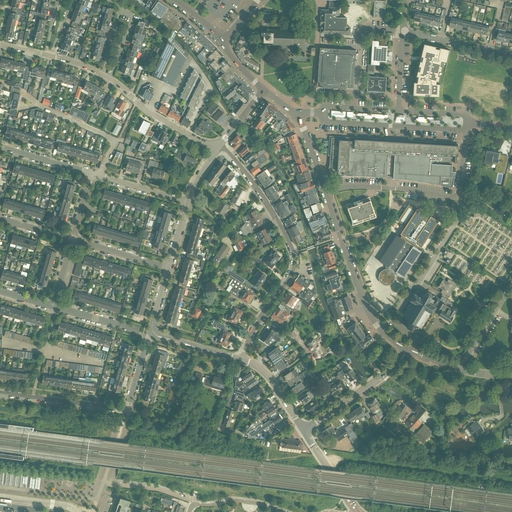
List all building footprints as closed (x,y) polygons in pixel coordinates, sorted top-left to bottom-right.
[(150,7),(152,8),(158,2),(155,0),(143,0),(142,2),(149,7),(150,7)] [(326,0),(329,0),(329,3),(329,8),(329,10),(328,10),(322,10),(321,10),(321,11),(321,17),(320,26),(320,33),(321,33),(327,34),(328,34),(334,34),(334,35),(335,35),(335,34),(341,35),(342,35),(349,35),(350,35),(350,34),(350,28),(350,27),(349,27),(346,27),(347,18),(339,18),(339,9),(339,8),(339,0),(343,1),(343,0),(326,0)] [(345,0),(346,1),(355,1),(374,2),(374,3),(374,5),(374,10),(373,13),(373,18),(384,18),(384,14),(385,6),(385,1),(384,0),(345,0)] [(13,7),(12,10),(22,12),(22,9),(20,9),(22,3),(20,2),(12,1),(12,3),(11,6),(11,7),(13,7)] [(152,14),(160,20),(168,9),(168,8),(158,1),(158,2),(152,8),(153,9),(150,12),(151,12),(151,11),(153,13),(152,14)] [(75,9),(82,12),(85,6),(78,4),(77,6),(77,5),(77,6),(75,9)] [(36,12),(36,15),(45,17),(45,14),(47,15),(47,14),(48,11),(48,9),(39,7),(37,12),(36,12)] [(74,13),(73,15),(83,18),(84,16),(81,15),(82,12),(75,9),(75,10),(74,13)] [(176,33),(177,34),(186,22),(169,9),(168,9),(160,20),(172,30),(176,33)] [(9,16),(9,18),(19,21),(20,15),(21,15),(22,12),(12,10),(12,13),(10,12),(10,13),(9,16)] [(103,19),(110,21),(110,20),(111,17),(112,15),(104,13),(102,12),(100,18),(101,18),(103,19)] [(415,21),(420,22),(422,14),(417,12),(416,12),(414,21),(415,21)] [(426,24),(427,24),(429,15),(428,15),(422,14),(420,22),(421,22),(422,22),(422,23),(423,23),(426,23),(426,24)] [(36,18),(34,24),(45,26),(45,24),(45,25),(45,24),(46,21),(46,20),(44,20),(45,17),(36,15),(35,18),(36,18)] [(73,21),(72,24),(80,27),(82,21),(83,18),(73,15),(73,17),(72,17),(71,20),(71,21),(73,21)] [(427,24),(433,25),(435,17),(429,15),(427,24)] [(435,17),(433,25),(435,25),(435,26),(435,25),(439,26),(439,27),(440,22),(443,23),(445,17),(442,16),(441,18),(435,17)] [(456,28),(458,20),(452,19),(452,18),(452,16),(449,16),(448,22),(451,23),(450,27),(454,28),(453,28),(454,28),(456,28)] [(101,18),(99,24),(108,27),(109,25),(109,24),(110,21),(103,19),(101,18)] [(137,24),(136,26),(146,30),(146,29),(143,28),(144,26),(148,28),(150,21),(144,19),(143,22),(138,20),(138,21),(137,24)] [(462,30),(464,21),(458,20),(456,28),(462,30)] [(463,30),(469,31),(470,23),(465,22),(465,21),(464,21),(462,30),(463,30)] [(176,34),(189,47),(196,40),(201,34),(193,27),(193,28),(186,22),(177,34),(176,34)] [(98,23),(95,32),(104,35),(105,32),(107,32),(108,29),(108,28),(108,27),(99,24),(98,23)] [(474,33),(475,33),(476,28),(477,24),(476,24),(470,23),(469,31),(474,33)] [(33,30),(36,31),(43,32),(44,29),(44,28),(45,26),(34,24),(33,30)] [(68,30),(67,32),(74,34),(75,32),(78,33),(80,27),(72,24),(71,27),(69,26),(68,29),(67,30),(68,30)] [(475,33),(481,34),(483,26),(477,24),(476,28),(475,33)] [(483,26),(481,34),(483,34),(483,35),(484,35),(487,35),(487,36),(488,31),(491,32),(493,26),(490,25),(489,27),(483,26)] [(134,32),(144,35),(146,30),(136,26),(136,28),(135,28),(134,32)] [(289,46),(290,46),(290,45),(291,45),(291,46),(292,46),(292,45),(293,45),(293,44),(293,43),(304,44),(305,33),(294,33),(294,32),(294,31),(293,31),(293,30),(292,30),(291,30),(290,30),(287,30),(286,30),(283,30),(282,30),(279,30),(279,29),(278,29),(278,30),(275,30),(275,29),(274,29),(274,30),(271,30),(271,29),(271,30),(267,30),(268,29),(267,29),(267,30),(265,30),(265,33),(265,34),(264,34),(264,35),(265,35),(265,39),(264,39),(264,40),(265,40),(265,41),(265,44),(264,44),(266,44),(266,45),(267,45),(270,45),(271,45),(274,45),(278,45),(278,46),(278,45),(282,45),(282,46),(282,45),(285,45),(285,46),(286,46),(286,45),(289,45),(289,46)] [(506,31),(496,29),(494,37),(497,37),(497,40),(501,41),(500,41),(501,42),(501,41),(503,41),(505,33),(506,31)] [(13,32),(6,30),(6,32),(5,32),(5,33),(5,36),(15,39),(16,33),(13,32)] [(176,33),(172,30),(168,40),(172,44),(174,39),(176,33)] [(247,39),(250,34),(245,31),(241,37),(240,36),(238,43),(246,46),(249,40),(247,39)] [(65,37),(72,40),(74,34),(67,32),(66,34),(65,37)] [(98,36),(96,42),(104,44),(104,42),(105,42),(107,39),(105,38),(104,37),(104,35),(95,32),(94,35),(98,36)] [(133,36),(132,37),(142,41),(144,35),(134,32),(133,35),(133,36)] [(511,34),(505,33),(503,41),(509,43),(511,34)] [(192,48),(198,55),(211,42),(204,36),(201,34),(196,40),(189,47),(191,49),(192,48)] [(42,38),(32,36),(31,39),(34,39),(33,43),(41,44),(41,41),(42,41),(42,40),(42,38)] [(63,41),(63,43),(70,46),(72,47),(74,43),(71,42),(72,40),(65,37),(64,38),(65,38),(63,41)] [(132,44),(131,47),(145,51),(146,48),(140,47),(142,41),(132,37),(132,39),(131,40),(132,40),(131,43),(130,43),(132,44)] [(167,39),(150,76),(172,86),(173,86),(175,81),(177,76),(178,76),(177,76),(180,71),(182,66),(182,65),(185,61),(185,60),(186,58),(172,44),(168,40),(167,39)] [(186,58),(189,54),(174,39),(172,44),(186,58)] [(96,45),(95,48),(102,50),(102,49),(103,46),(104,44),(96,42),(93,41),(93,44),(96,45)] [(368,65),(374,65),(379,65),(379,62),(386,62),(387,52),(387,46),(378,46),(379,41),(379,42),(379,41),(372,41),(372,45),(371,60),(371,61),(371,64),(370,64),(370,65),(368,65)] [(203,60),(206,58),(208,56),(208,57),(217,48),(216,48),(211,42),(198,55),(197,56),(201,62),(203,60)] [(70,46),(63,43),(62,45),(61,48),(60,48),(60,49),(67,51),(70,46)] [(238,57),(242,62),(246,57),(250,55),(248,51),(244,53),(242,51),(244,50),(246,47),(237,44),(235,51),(238,57)] [(428,96),(437,97),(437,93),(439,94),(440,85),(440,84),(441,84),(446,63),(449,50),(423,44),(420,57),(421,57),(422,58),(421,62),(420,61),(419,61),(419,62),(418,67),(417,71),(416,77),(418,77),(416,83),(413,82),(413,92),(415,92),(414,95),(414,96),(425,96),(425,94),(429,95),(428,96)] [(127,53),(127,55),(137,58),(138,52),(144,54),(145,51),(131,47),(130,49),(128,49),(127,52),(127,53)] [(203,60),(207,64),(220,52),(217,48),(208,57),(208,56),(206,58),(203,60)] [(317,83),(319,83),(319,84),(319,85),(320,85),(320,86),(321,86),(321,87),(323,88),(346,90),(346,89),(346,88),(350,88),(353,88),(353,86),(353,84),(354,79),(354,76),(354,71),(354,69),(355,64),(356,50),(340,49),(335,49),(319,48),(319,62),(318,67),(318,69),(318,74),(318,76),(317,83)] [(207,64),(208,66),(214,60),(216,62),(218,61),(217,60),(223,55),(220,52),(207,64)] [(100,55),(93,53),(90,53),(90,55),(92,56),(91,59),(99,61),(100,62),(101,58),(100,58),(100,57),(100,55)] [(125,60),(135,64),(137,58),(127,55),(126,57),(126,56),(126,57),(125,60)] [(246,57),(242,62),(257,71),(258,65),(258,64),(249,59),(248,59),(249,59),(246,57)] [(213,73),(215,75),(228,62),(225,59),(223,61),(219,65),(220,67),(214,72),(213,73)] [(6,69),(12,70),(14,61),(8,60),(6,69)] [(123,64),(123,66),(130,68),(133,69),(135,64),(125,60),(124,61),(125,61),(124,64),(123,64)] [(208,66),(211,69),(219,62),(218,61),(216,62),(214,60),(208,66)] [(14,69),(18,69),(18,70),(20,63),(14,61),(12,70),(14,71),(14,69)] [(211,69),(214,72),(220,67),(219,65),(223,61),(220,63),(219,62),(211,69)] [(215,75),(218,78),(231,66),(228,62),(215,75)] [(22,79),(26,80),(29,67),(25,66),(26,64),(20,63),(18,70),(18,69),(17,72),(21,73),(24,74),(22,79)] [(30,75),(37,77),(39,67),(32,66),(32,68),(29,67),(26,80),(25,83),(28,84),(30,75)] [(130,68),(123,66),(122,68),(121,71),(121,72),(128,74),(130,68)] [(218,78),(214,81),(220,92),(222,90),(223,92),(228,88),(233,84),(232,83),(235,81),(240,77),(240,76),(231,66),(218,78)] [(45,85),(48,71),(44,70),(45,68),(39,67),(37,77),(43,78),(41,87),(44,88),(45,85)] [(193,69),(189,77),(198,82),(200,79),(198,78),(199,76),(194,69),(193,69)] [(50,77),(56,78),(58,72),(52,70),(52,72),(48,71),(45,85),(48,85),(49,78),(50,78),(50,77)] [(56,81),(62,83),(65,72),(62,71),(62,73),(58,72),(56,78),(56,81)] [(62,83),(68,85),(70,75),(67,74),(67,73),(65,72),(62,83)] [(374,72),(368,72),(366,91),(367,91),(385,92),(386,81),(387,81),(387,82),(389,82),(390,81),(390,80),(389,79),(388,79),(387,79),(386,79),(386,77),(373,77),(374,72)] [(70,75),(68,85),(73,86),(72,92),(75,93),(76,87),(78,79),(76,79),(76,77),(70,75)] [(189,77),(186,82),(196,87),(198,82),(189,77)] [(237,89),(245,82),(240,77),(235,81),(240,86),(237,89)] [(200,79),(198,82),(196,87),(196,88),(203,91),(206,86),(201,79),(200,79)] [(83,89),(89,92),(93,85),(87,82),(83,89)] [(186,82),(184,87),(194,92),(194,91),(196,88),(196,87),(186,82)] [(245,82),(237,89),(249,100),(255,93),(254,91),(245,82)] [(223,94),(228,100),(237,93),(235,90),(238,87),(235,83),(223,94)] [(89,92),(94,95),(94,96),(98,88),(93,85),(89,92)] [(142,97),(146,99),(152,89),(149,87),(148,90),(146,89),(142,97)] [(184,87),(181,92),(191,97),(193,92),(194,92),(184,87)] [(94,96),(94,95),(93,98),(99,102),(98,105),(101,107),(104,101),(100,98),(104,91),(98,88),(94,96)] [(152,89),(146,99),(150,102),(154,93),(153,92),(154,90),(152,89)] [(193,92),(192,96),(199,99),(202,95),(194,91),(194,92),(193,92)] [(184,109),(184,110),(185,110),(187,105),(189,100),(191,97),(181,92),(179,97),(187,101),(183,109),(184,109)] [(165,94),(162,100),(167,103),(170,97),(165,94)] [(115,105),(112,103),(114,99),(108,96),(102,107),(102,108),(105,110),(106,109),(111,112),(115,105)] [(191,97),(189,100),(197,104),(199,99),(192,96),(191,97)] [(11,108),(10,109),(14,108),(17,108),(18,101),(13,100),(12,100),(12,102),(11,105),(11,108)] [(116,107),(119,109),(117,114),(122,117),(125,113),(122,111),(124,107),(126,103),(120,100),(119,103),(118,102),(118,103),(118,104),(116,107)] [(187,105),(195,109),(197,106),(196,106),(197,104),(189,100),(187,105)] [(233,111),(237,115),(240,112),(245,105),(241,101),(236,108),(235,107),(233,111)] [(258,130),(271,113),(273,114),(277,109),(272,105),(265,101),(257,114),(260,116),(258,119),(258,118),(251,127),(256,132),(258,130)] [(54,109),(60,111),(62,103),(56,102),(54,109)] [(213,118),(219,123),(221,122),(226,117),(226,116),(222,112),(224,111),(215,103),(206,111),(213,118)] [(158,111),(165,115),(169,109),(161,104),(158,111)] [(187,105),(185,110),(193,114),(195,109),(187,105)] [(167,116),(168,116),(168,117),(169,118),(170,117),(173,119),(173,120),(174,120),(178,122),(181,116),(175,112),(176,110),(175,108),(172,106),(170,110),(167,116)] [(35,117),(38,108),(31,110),(29,116),(31,116),(32,118),(33,118),(35,117)] [(35,117),(41,119),(43,112),(43,111),(38,108),(35,117)] [(272,116),(275,119),(281,113),(277,109),(273,114),(271,113),(258,130),(260,131),(272,116)] [(76,117),(82,120),(86,113),(79,110),(76,117)] [(183,119),(190,123),(190,121),(193,114),(185,110),(184,110),(182,115),(184,116),(183,119)] [(273,125),(275,126),(285,116),(281,113),(275,119),(277,121),(273,125)] [(281,124),(282,126),(289,120),(289,119),(285,116),(275,126),(277,128),(281,124)] [(142,119),(138,127),(139,128),(138,131),(151,138),(153,133),(148,131),(150,127),(149,126),(150,124),(142,119)] [(193,132),(201,137),(203,132),(208,134),(214,126),(209,124),(210,122),(207,120),(206,122),(202,120),(200,123),(199,122),(198,124),(199,124),(197,128),(195,126),(192,131),(193,132)] [(289,120),(282,126),(281,126),(283,129),(280,130),(284,135),(294,128),(289,120)] [(117,124),(112,133),(117,136),(117,135),(117,136),(119,132),(122,128),(121,127),(117,124)] [(5,136),(11,138),(13,129),(7,128),(5,136)] [(11,138),(16,139),(19,131),(13,129),(11,138)] [(152,140),(164,146),(169,137),(166,136),(167,133),(162,130),(160,133),(157,131),(152,140)] [(241,133),(243,135),(242,135),(243,136),(242,138),(244,141),(249,136),(243,130),(241,133)] [(16,139),(22,141),(25,133),(19,131),(16,139)] [(28,143),(34,144),(36,136),(37,133),(31,132),(30,134),(28,143)] [(22,141),(28,143),(30,134),(25,133),(22,141)] [(174,134),(170,141),(173,142),(172,144),(177,146),(179,140),(177,139),(178,136),(174,134)] [(289,143),(297,140),(295,134),(287,137),(285,138),(287,144),(289,143)] [(237,135),(236,137),(235,136),(233,138),(233,139),(231,142),(230,142),(230,147),(231,147),(235,150),(240,144),(242,141),(241,140),(241,139),(237,135)] [(34,144),(39,146),(42,138),(36,136),(34,144)] [(39,146),(45,148),(48,139),(42,138),(39,146)] [(393,178),(393,179),(394,179),(396,179),(401,179),(409,180),(414,181),(419,182),(421,182),(429,183),(434,184),(435,185),(440,185),(440,186),(440,185),(450,187),(450,188),(452,188),(452,185),(453,185),(452,185),(455,172),(452,172),(452,165),(431,164),(431,161),(454,163),(457,163),(457,156),(458,146),(396,142),(391,141),(389,141),(388,141),(331,138),(331,140),(329,161),(329,168),(329,171),(331,174),(334,176),(337,176),(340,176),(342,176),(355,176),(363,176),(368,177),(371,177),(374,177),(378,177),(386,178),(387,178),(387,177),(388,151),(391,151),(395,151),(395,152),(398,152),(397,162),(394,162),(393,178)] [(52,147),(55,148),(56,142),(48,139),(45,148),(51,149),(52,147)] [(297,140),(289,143),(291,149),(299,146),(297,140)] [(56,151),(63,153),(65,145),(56,142),(55,148),(57,149),(56,151)] [(142,142),(138,150),(144,153),(148,145),(142,142)] [(63,153),(68,154),(71,146),(65,145),(63,153)] [(68,154),(74,156),(77,148),(71,146),(68,154)] [(241,156),(242,157),(250,150),(247,146),(246,147),(245,146),(242,148),(238,152),(240,155),(240,156),(241,156)] [(291,149),(293,155),(302,152),(299,146),(291,149)] [(74,156),(80,158),(82,150),(77,148),(74,156)] [(244,159),(244,160),(245,161),(247,164),(254,158),(255,160),(265,152),(263,149),(260,151),(258,152),(258,153),(257,154),(256,153),(253,156),(250,153),(243,158),(244,159)] [(80,158),(86,159),(88,151),(82,150),(80,158)] [(86,159),(91,161),(94,153),(88,151),(86,159)] [(116,165),(119,166),(123,154),(117,151),(111,163),(115,164),(115,165),(116,165)] [(176,157),(179,159),(182,161),(183,158),(184,158),(183,161),(193,166),(196,160),(189,156),(190,155),(183,151),(181,154),(179,152),(176,157)] [(486,152),(486,154),(485,162),(484,163),(487,163),(491,164),(492,164),(492,163),(498,164),(497,169),(496,171),(500,172),(504,173),(508,157),(507,157),(500,155),(499,155),(497,154),(497,153),(487,151),(486,152)] [(294,162),(298,174),(308,171),(302,152),(293,155),(296,162),(294,162)] [(94,153),(91,161),(97,163),(98,161),(101,161),(102,155),(94,153)] [(250,169),(254,176),(261,171),(258,168),(261,166),(261,165),(268,160),(267,158),(269,157),(266,154),(264,155),(264,154),(251,164),(253,167),(250,169)] [(128,171),(130,172),(133,158),(126,156),(124,164),(127,165),(126,169),(129,170),(128,171)] [(133,158),(130,172),(136,173),(136,172),(139,173),(140,168),(143,169),(145,162),(133,158)] [(151,177),(162,180),(164,171),(157,169),(159,163),(150,160),(147,168),(153,169),(151,177)] [(207,178),(207,180),(206,180),(213,184),(226,167),(220,162),(216,167),(214,167),(207,178)] [(266,168),(268,171),(276,165),(274,163),(266,168)] [(12,172),(18,174),(20,165),(15,164),(12,172)] [(18,174),(24,175),(26,167),(20,165),(18,174)] [(24,175),(30,177),(32,169),(26,167),(24,175)] [(227,168),(219,178),(224,182),(221,185),(220,185),(215,193),(223,198),(226,194),(224,193),(229,187),(225,184),(228,181),(229,181),(234,176),(233,175),(234,174),(231,171),(230,170),(229,169),(228,168),(227,168)] [(30,177),(35,179),(38,171),(32,169),(30,177)] [(35,179),(41,180),(44,172),(38,171),(35,179)] [(257,176),(261,182),(268,177),(264,171),(257,176)] [(308,171),(298,174),(301,182),(311,179),(308,171)] [(41,180),(47,182),(49,174),(44,172),(41,180)] [(49,174),(47,182),(53,184),(55,176),(49,174)] [(268,177),(261,182),(265,188),(274,181),(273,179),(271,180),(268,177)] [(301,183),(297,185),(297,184),(293,185),(297,194),(305,191),(313,188),(313,187),(314,186),(313,183),(311,180),(301,183)] [(68,181),(65,189),(74,192),(75,186),(73,185),(74,182),(68,181)] [(264,191),(268,196),(276,191),(279,190),(275,184),(264,191)] [(231,201),(239,206),(241,202),(242,203),(244,202),(243,201),(242,200),(246,192),(238,188),(231,201)] [(298,195),(299,198),(316,192),(315,188),(313,188),(305,191),(305,194),(299,196),(299,195),(298,195)] [(65,189),(64,195),(72,198),(74,192),(65,189)] [(102,198),(108,200),(110,192),(104,190),(102,198)] [(276,191),(268,196),(272,202),(280,197),(276,191)] [(108,200),(114,202),(116,193),(110,192),(108,200)] [(288,202),(293,199),(290,192),(285,195),(288,202)] [(302,206),(304,209),(311,207),(312,206),(312,205),(318,203),(316,199),(317,198),(318,197),(316,192),(299,198),(301,203),(302,203),(303,206),(302,206)] [(114,202),(119,203),(122,195),(116,193),(114,202)] [(64,195),(62,201),(70,203),(72,198),(64,195)] [(119,203),(125,205),(128,197),(122,195),(119,203)] [(125,205),(131,207),(133,198),(128,197),(125,205)] [(131,207),(137,208),(139,200),(133,198),(131,207)] [(2,207),(8,209),(10,200),(5,199),(2,207)] [(347,207),(353,225),(376,217),(370,199),(357,203),(357,204),(353,205),(352,204),(352,205),(346,206),(347,207)] [(8,209),(14,210),(16,202),(10,200),(8,209)] [(137,208),(143,210),(145,202),(139,200),(137,208)] [(273,204),(277,211),(289,204),(286,201),(283,203),(281,200),(273,204)] [(62,201),(60,207),(69,209),(70,203),(62,201)] [(14,210),(20,212),(22,204),(16,202),(14,210)] [(145,202),(143,210),(148,212),(151,203),(145,202)] [(216,211),(223,216),(229,207),(222,202),(216,211)] [(303,210),(306,218),(311,216),(310,215),(312,214),(312,215),(321,212),(321,210),(322,209),(320,203),(318,202),(318,203),(312,205),(312,206),(311,207),(304,209),(303,210)] [(20,212),(25,214),(28,206),(22,204),(20,212)] [(289,204),(277,211),(282,219),(289,214),(291,212),(292,215),(297,212),(292,204),(288,207),(287,206),(289,205),(289,204)] [(400,234),(401,235),(400,237),(397,235),(397,236),(380,262),(385,265),(385,269),(384,269),(383,270),(382,270),(382,271),(381,271),(381,272),(380,272),(379,273),(379,274),(379,275),(378,275),(378,276),(378,277),(378,278),(378,279),(379,280),(379,281),(380,282),(380,283),(381,283),(381,284),(382,284),(383,285),(384,285),(385,285),(386,285),(387,285),(388,285),(389,285),(390,285),(391,284),(392,283),(393,282),(394,281),(394,280),(394,279),(394,278),(394,277),(394,276),(394,275),(398,274),(403,277),(421,251),(418,249),(419,247),(421,248),(438,221),(430,216),(429,218),(424,215),(425,214),(417,208),(416,209),(408,204),(397,221),(405,226),(400,234)] [(25,214),(31,215),(34,207),(28,206),(25,214)] [(31,215),(37,217),(40,209),(34,207),(31,215)] [(60,207),(59,213),(67,215),(69,209),(60,207)] [(247,222),(246,222),(258,215),(255,211),(255,210),(254,211),(251,208),(247,213),(248,215),(244,217),(247,222)] [(40,209),(37,217),(43,219),(45,211),(40,209)] [(164,209),(162,217),(170,220),(172,214),(170,213),(170,210),(164,209)] [(306,218),(308,222),(323,217),(321,212),(312,215),(312,214),(310,215),(311,216),(306,218)] [(67,215),(59,213),(56,221),(62,223),(63,220),(65,221),(67,215)] [(258,215),(246,222),(240,229),(245,238),(253,232),(251,229),(254,227),(254,228),(259,225),(260,225),(261,225),(262,224),(262,223),(262,222),(262,221),(261,220),(260,220),(259,218),(260,218),(260,217),(259,216),(258,216),(258,215)] [(283,221),(287,228),(297,222),(293,215),(283,221)] [(313,231),(327,226),(327,225),(328,225),(325,216),(323,217),(308,222),(312,231),(313,231)] [(162,217),(160,223),(168,226),(170,220),(162,217)] [(196,217),(194,223),(202,226),(204,220),(196,217)] [(303,226),(301,220),(296,223),(297,224),(287,229),(292,238),(304,231),(303,229),(303,226)] [(160,223),(159,229),(167,231),(168,226),(160,223)] [(194,223),(192,229),(201,232),(202,228),(204,229),(205,227),(202,226),(194,223)] [(92,233),(98,235),(100,227),(94,225),(92,233)] [(327,226),(313,231),(313,233),(319,231),(322,239),(319,240),(320,242),(331,239),(330,236),(331,235),(330,231),(328,227),(327,226)] [(103,236),(109,238),(112,230),(106,228),(103,236)] [(259,236),(261,239),(268,234),(265,228),(257,233),(256,233),(253,235),(254,237),(258,235),(258,236),(259,236)] [(159,229),(157,235),(165,237),(167,231),(159,229)] [(109,238),(115,240),(117,232),(112,230),(109,238)] [(304,231),(292,238),(295,245),(296,244),(296,245),(299,243),(300,242),(303,241),(301,236),(305,235),(304,231)] [(115,240),(121,241),(123,233),(117,232),(115,240)] [(121,241),(126,243),(129,235),(123,233),(121,241)] [(268,234),(261,239),(262,241),(261,242),(262,243),(258,245),(260,247),(255,250),(256,252),(258,251),(261,250),(263,248),(262,246),(263,245),(271,240),(268,234)] [(10,243),(17,245),(19,237),(13,235),(10,243)] [(126,243),(132,245),(135,237),(129,235),(126,243)] [(157,235),(155,241),(163,243),(165,237),(157,235)] [(191,235),(189,241),(197,243),(198,240),(201,241),(202,238),(199,237),(191,235)] [(17,245),(22,247),(25,238),(19,237),(17,245)] [(135,237),(132,245),(138,247),(141,238),(135,237)] [(22,247),(28,248),(31,240),(25,238),(22,247)] [(31,240),(28,248),(34,250),(36,242),(31,240)] [(163,243),(155,241),(153,249),(159,251),(159,248),(162,249),(163,243)] [(189,241),(187,246),(198,250),(199,247),(196,246),(197,243),(189,241)] [(239,251),(239,252),(242,250),(242,249),(244,247),(241,241),(236,244),(239,251)] [(213,260),(219,264),(229,249),(224,245),(213,260)] [(188,253),(187,256),(196,258),(198,250),(187,246),(186,252),(188,253)] [(48,250),(46,256),(54,258),(56,252),(54,251),(55,249),(49,247),(48,250)] [(444,249),(442,252),(443,252),(443,253),(442,253),(445,254),(444,256),(444,258),(446,259),(444,261),(445,261),(445,262),(447,264),(448,263),(447,263),(448,263),(450,260),(449,260),(450,260),(451,258),(454,254),(450,252),(449,253),(448,252),(447,252),(448,251),(447,251),(448,251),(445,249),(445,250),(444,249),(444,250),(444,249)] [(269,253),(267,255),(275,262),(280,256),(276,254),(277,253),(274,250),(270,254),(269,253)] [(320,254),(322,260),(333,256),(332,252),(331,253),(330,250),(320,254)] [(275,262),(267,255),(266,257),(266,258),(264,261),(264,262),(263,263),(266,266),(267,264),(272,268),(275,264),(274,264),(275,262)] [(46,256),(45,261),(53,264),(54,258),(46,256)] [(83,265),(88,266),(91,258),(85,256),(85,257),(84,260),(83,263),(83,265)] [(185,258),(184,264),(192,267),(194,261),(198,262),(199,259),(196,258),(187,256),(186,258),(185,258)] [(333,256),(322,260),(324,266),(321,267),(323,271),(336,267),(335,264),(331,265),(330,264),(335,263),(334,260),(335,260),(333,256)] [(257,263),(259,261),(253,257),(249,263),(253,265),(256,262),(257,263)] [(88,266),(94,268),(97,259),(91,258),(88,266)] [(97,259),(94,268),(94,270),(99,272),(100,269),(103,261),(97,259)] [(45,261),(43,267),(51,270),(53,264),(45,261)] [(100,269),(106,271),(108,263),(103,261),(100,269)] [(106,271),(112,273),(114,264),(108,263),(106,271)] [(112,273),(117,274),(120,266),(114,264),(112,273)] [(231,271),(233,268),(228,265),(225,271),(244,282),(245,279),(231,271)] [(117,274),(123,276),(126,268),(120,266),(117,274)] [(43,267),(41,273),(49,275),(51,270),(43,267)] [(126,268),(123,276),(129,278),(132,270),(126,268)] [(0,278),(6,280),(9,272),(3,270),(0,278)] [(182,270),(180,276),(188,278),(190,272),(182,270)] [(256,273),(254,277),(263,282),(265,279),(264,278),(265,276),(257,271),(256,273)] [(326,280),(328,280),(328,279),(338,276),(336,271),(328,274),(324,275),(326,280)] [(6,280),(12,282),(14,274),(9,272),(6,280)] [(21,272),(20,275),(18,283),(24,285),(27,274),(21,272)] [(41,273),(39,279),(48,281),(49,275),(41,273)] [(12,282),(18,283),(20,275),(14,274),(12,282)] [(299,274),(295,281),(306,289),(314,295),(316,293),(314,282),(311,282),(306,279),(307,278),(305,277),(304,278),(299,274)] [(144,278),(143,283),(151,286),(153,280),(150,279),(151,277),(145,275),(144,278)] [(179,282),(179,285),(186,287),(188,281),(190,281),(191,279),(188,278),(180,276),(179,282)] [(252,296),(253,294),(254,291),(237,280),(234,278),(230,276),(229,277),(233,280),(226,290),(223,288),(216,283),(215,286),(229,296),(231,294),(233,295),(235,296),(244,302),(245,301),(246,302),(248,303),(249,303),(251,300),(250,299),(252,296)] [(328,279),(328,280),(330,284),(325,286),(326,290),(328,289),(328,291),(332,290),(335,289),(336,291),(339,290),(340,291),(343,290),(344,289),(343,286),(342,282),(341,280),(340,276),(338,276),(328,279)] [(263,282),(254,277),(252,280),(251,280),(250,282),(258,288),(259,285),(260,286),(263,282)] [(48,281),(39,279),(38,285),(37,288),(43,289),(44,286),(46,287),(48,281)] [(449,322),(452,319),(453,317),(452,316),(456,310),(452,308),(451,308),(447,306),(450,301),(447,299),(448,297),(449,298),(455,287),(460,289),(463,283),(459,280),(457,284),(449,279),(447,282),(443,279),(442,280),(442,281),(441,282),(442,282),(441,282),(441,283),(440,284),(439,285),(439,286),(438,287),(442,290),(440,293),(443,294),(442,296),(440,299),(433,296),(432,296),(432,295),(431,296),(431,294),(431,293),(430,293),(429,292),(428,291),(428,292),(426,292),(425,292),(425,293),(424,294),(422,292),(421,292),(421,291),(420,291),(417,289),(414,294),(410,300),(411,301),(409,305),(408,304),(405,308),(405,309),(406,309),(404,312),(403,312),(400,316),(401,317),(403,318),(402,320),(406,322),(404,325),(405,325),(405,326),(406,326),(405,327),(406,327),(407,327),(410,329),(409,329),(410,330),(411,329),(411,330),(412,329),(411,328),(413,325),(413,326),(414,325),(415,325),(415,328),(417,329),(420,328),(421,329),(423,325),(424,325),(424,324),(426,321),(427,321),(429,317),(428,316),(430,313),(432,314),(434,310),(437,311),(437,312),(439,313),(438,315),(449,322)] [(306,289),(295,281),(290,288),(300,295),(300,296),(304,299),(308,301),(314,295),(306,289)] [(143,283),(141,289),(149,292),(151,286),(143,283)] [(176,287),(174,293),(182,295),(184,296),(186,290),(196,293),(196,290),(186,287),(179,285),(178,287),(176,287)] [(141,289),(139,295),(147,298),(149,292),(141,289)] [(73,299),(78,301),(81,293),(75,291),(74,293),(74,295),(73,298),(73,299)] [(288,291),(284,296),(281,301),(280,303),(296,313),(297,311),(291,307),(295,302),(297,304),(299,300),(297,298),(298,298),(288,291)] [(78,301),(84,303),(86,294),(81,293),(78,301)] [(174,293),(172,298),(180,301),(182,295),(174,293)] [(84,303),(90,304),(92,296),(86,294),(84,303)] [(139,295),(138,301),(146,303),(147,298),(139,295)] [(90,304),(96,306),(98,298),(92,296),(90,304)] [(334,302),(329,304),(335,320),(336,319),(338,324),(341,323),(339,318),(343,317),(341,312),(345,310),(345,311),(352,309),(351,304),(350,301),(350,302),(348,298),(349,298),(349,297),(348,297),(347,296),(340,299),(336,301),(337,301),(334,302)] [(96,306),(102,308),(104,299),(98,298),(96,306)] [(172,298),(170,304),(179,307),(180,301),(172,298)] [(102,308),(107,309),(110,301),(104,299),(102,308)] [(107,309),(113,311),(116,303),(110,301),(107,309)] [(138,301),(136,307),(144,309),(146,303),(138,301)] [(116,303),(113,311),(119,313),(121,305),(116,303)] [(280,304),(275,311),(271,317),(272,317),(270,320),(275,323),(277,321),(280,323),(280,324),(282,325),(290,313),(289,312),(289,311),(284,308),(285,307),(280,304)] [(3,314),(9,316),(11,308),(5,306),(3,314)] [(242,312),(234,307),(232,306),(230,309),(231,309),(229,312),(230,313),(239,318),(240,317),(241,315),(241,314),(242,312)] [(144,309),(136,307),(134,313),(133,315),(139,317),(140,314),(142,315),(144,309)] [(9,316),(14,318),(17,310),(11,308),(9,316)] [(191,315),(197,318),(201,311),(195,308),(191,315)] [(14,318),(20,319),(22,311),(17,310),(14,318)] [(169,310),(167,316),(178,319),(180,313),(177,312),(169,310)] [(20,319),(26,321),(28,313),(22,311),(20,319)] [(31,326),(32,323),(34,315),(28,313),(26,321),(25,324),(31,326)] [(197,321),(201,324),(206,315),(201,313),(197,321)] [(239,318),(230,313),(229,316),(227,315),(225,318),(227,319),(227,320),(236,324),(238,320),(239,320),(239,319),(239,318)] [(32,323),(37,324),(40,316),(34,315),(32,323)] [(40,316),(37,324),(43,326),(46,318),(40,316)] [(178,319),(167,316),(165,322),(168,322),(167,325),(176,328),(178,319)] [(57,330),(63,332),(66,324),(60,322),(57,330)] [(228,328),(224,326),(225,325),(218,322),(216,327),(220,329),(219,332),(222,333),(221,337),(229,340),(229,339),(230,339),(231,337),(230,336),(231,333),(226,331),(228,328)] [(354,345),(356,348),(360,352),(364,349),(363,348),(374,340),(369,334),(366,336),(356,322),(347,329),(357,343),(354,345)] [(63,332),(69,334),(72,325),(66,324),(63,332)] [(69,334),(75,335),(77,327),(72,325),(69,334)] [(75,335),(81,337),(83,329),(77,327),(75,335)] [(86,341),(86,339),(89,330),(83,329),(81,337),(80,340),(86,341)] [(263,334),(260,339),(267,344),(273,334),(279,338),(281,335),(272,329),(270,332),(266,329),(263,334)] [(299,334),(294,329),(288,334),(293,340),(299,334)] [(92,340),(98,342),(100,334),(94,332),(92,340)] [(102,334),(100,334),(98,342),(104,344),(106,335),(106,334),(103,333),(102,334)] [(106,335),(104,344),(103,347),(109,348),(112,337),(106,335)] [(283,335),(274,345),(276,347),(285,337),(283,335)] [(229,340),(221,337),(219,340),(216,338),(215,341),(226,346),(227,343),(228,343),(229,341),(228,340),(229,340)] [(308,347),(311,350),(313,353),(313,352),(314,354),(315,358),(320,358),(320,355),(323,353),(320,348),(319,347),(320,346),(319,344),(318,345),(316,343),(316,342),(315,340),(314,340),(314,339),(307,344),(309,347),(308,347)] [(125,344),(123,350),(131,352),(133,346),(125,344)] [(269,356),(272,360),(279,354),(276,351),(278,350),(277,348),(269,353),(270,355),(269,356)] [(123,350),(122,356),(130,358),(131,352),(123,350)] [(283,352),(279,354),(272,360),(275,365),(283,360),(285,358),(283,355),(284,353),(283,352)] [(156,353),(154,359),(163,361),(164,356),(156,353)] [(122,356),(120,362),(128,364),(130,358),(122,356)] [(153,365),(161,367),(164,368),(166,362),(163,361),(154,359),(153,365)] [(283,360),(275,365),(278,369),(279,368),(280,370),(288,364),(287,362),(285,364),(283,360)] [(116,367),(118,367),(126,370),(128,364),(120,362),(118,361),(116,367)] [(153,365),(151,371),(159,373),(161,367),(153,365)] [(346,375),(350,381),(353,379),(353,380),(355,378),(356,377),(350,370),(347,366),(345,368),(347,372),(345,373),(343,369),(340,371),(342,375),(343,376),(346,375)] [(118,367),(117,373),(125,376),(126,370),(118,367)] [(291,372),(291,371),(282,377),(286,382),(287,382),(295,377),(299,375),(296,371),(294,369),(291,371),(292,372),(291,372)] [(151,371),(149,376),(158,379),(159,373),(151,371)] [(243,384),(246,383),(253,378),(249,372),(242,377),(244,379),(241,381),(243,384)] [(303,373),(288,383),(288,384),(289,386),(290,386),(292,389),(291,389),(292,391),(293,391),(295,393),(304,387),(304,386),(309,383),(310,385),(318,380),(315,375),(307,381),(308,382),(305,384),(302,380),(305,377),(303,374),(304,374),(303,373)] [(337,380),(333,382),(340,392),(341,391),(341,392),(344,390),(343,389),(346,388),(342,382),(343,381),(339,375),(336,378),(337,380)] [(149,376),(148,382),(156,385),(158,379),(149,376)] [(203,385),(211,387),(212,387),(212,388),(223,391),(226,380),(218,378),(218,377),(215,376),(214,377),(213,378),(206,376),(203,385)] [(318,378),(324,387),(327,385),(321,376),(318,378)] [(241,391),(244,394),(246,393),(251,390),(250,388),(257,383),(253,378),(246,383),(248,386),(241,391)] [(115,379),(113,384),(113,385),(121,387),(123,381),(115,379)] [(340,392),(333,382),(327,386),(334,396),(335,395),(335,396),(338,394),(337,393),(340,392)] [(113,385),(113,384),(110,384),(109,390),(120,393),(121,387),(113,385)] [(242,400),(248,402),(250,399),(249,398),(253,395),(254,398),(259,395),(261,397),(264,395),(262,393),(263,392),(263,390),(262,389),(261,389),(259,387),(258,388),(257,386),(251,390),(246,393),(244,394),(243,397),(242,400)] [(146,388),(144,393),(156,397),(157,391),(154,390),(146,388)] [(320,393),(325,399),(330,395),(326,389),(325,390),(322,392),(320,393)] [(302,402),(303,404),(314,397),(309,391),(299,399),(299,400),(300,401),(301,401),(301,402),(302,402)] [(156,397),(144,393),(143,400),(154,403),(156,397)] [(248,402),(242,400),(235,397),(234,400),(236,401),(233,409),(241,412),(243,408),(244,408),(245,404),(247,405),(248,402)] [(256,413),(258,416),(273,406),(269,400),(261,405),(263,408),(256,413)] [(305,407),(308,411),(310,413),(319,406),(315,400),(305,407)] [(374,400),(367,403),(373,413),(374,413),(374,414),(370,416),(377,428),(378,425),(377,423),(380,421),(377,415),(380,413),(380,412),(379,411),(379,410),(380,410),(374,400)] [(395,416),(401,420),(405,413),(404,412),(407,407),(403,404),(400,407),(398,406),(395,411),(397,413),(395,416)] [(273,406),(258,416),(259,418),(261,420),(263,420),(267,418),(265,415),(267,413),(269,417),(276,411),(273,406)] [(356,409),(353,411),(357,417),(359,420),(366,415),(368,419),(370,417),(367,412),(365,414),(364,413),(360,407),(359,407),(356,409)] [(405,424),(414,432),(422,422),(421,421),(422,420),(428,413),(422,407),(414,416),(413,415),(405,424)] [(229,410),(223,425),(228,427),(233,411),(229,410)] [(357,417),(353,411),(350,413),(347,416),(347,415),(346,416),(351,422),(354,419),(357,417)] [(259,418),(258,416),(245,432),(245,433),(245,436),(256,438),(265,432),(272,427),(282,420),(278,414),(271,419),(263,425),(259,419),(259,418)] [(286,426),(282,420),(272,427),(265,432),(267,435),(272,432),(271,430),(273,428),(274,430),(277,429),(278,431),(286,426)] [(467,428),(467,429),(465,430),(465,431),(469,436),(470,436),(472,434),(476,439),(485,432),(479,423),(478,423),(477,421),(467,428)] [(353,431),(349,425),(348,425),(348,424),(345,425),(346,427),(339,432),(337,430),(335,431),(333,428),(332,428),(332,427),(329,423),(320,429),(323,433),(324,433),(324,434),(324,435),(325,435),(327,438),(330,436),(333,433),(334,432),(336,434),(335,435),(339,441),(348,434),(353,431)] [(414,435),(422,443),(432,432),(426,427),(423,430),(421,428),(414,435)] [(241,437),(245,432),(241,432),(237,431),(237,429),(234,430),(233,433),(233,436),(241,437)] [(353,431),(348,434),(350,437),(348,438),(354,446),(360,441),(353,431)] [(300,441),(295,441),(288,440),(283,439),(283,441),(280,440),(280,445),(283,446),(282,447),(301,450),(302,444),(300,441)] [(0,470),(0,483),(27,487),(28,473),(0,470)] [(120,498),(118,503),(128,507),(130,501),(120,498)] [(173,504),(171,511),(173,511),(181,511),(183,507),(176,505),(177,503),(174,502),(173,504)] [(118,503),(117,508),(127,511),(128,507),(118,503)]
